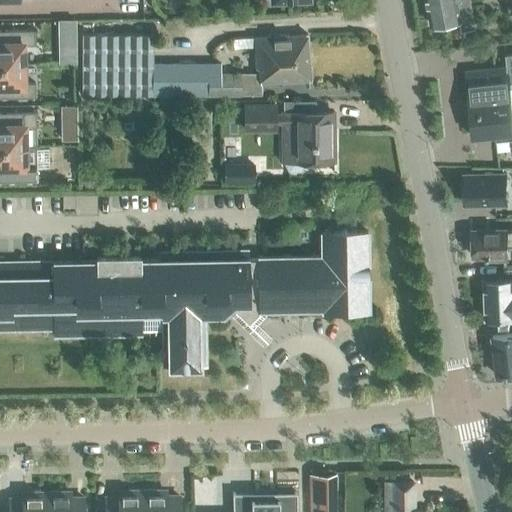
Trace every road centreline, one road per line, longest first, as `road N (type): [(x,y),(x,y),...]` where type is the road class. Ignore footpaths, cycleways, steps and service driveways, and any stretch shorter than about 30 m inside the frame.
road 1 (residential): [(0,434),(335,421),(466,404)]
road 2 (residential): [(466,404),(386,0)]
